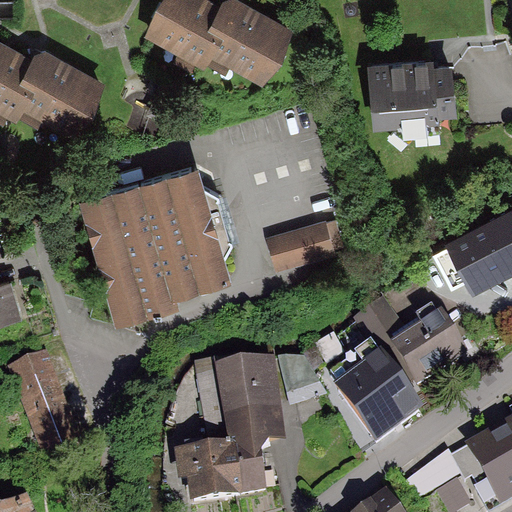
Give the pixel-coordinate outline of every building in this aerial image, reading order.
[(204,64),(211,52),(263,80),(295,24),(251,0),(160,0),(143,30),(204,64)] [(0,106),(19,117),(24,107),(71,133),(103,75),(39,40),(32,53),(0,35),(0,106)] [(434,52),(370,58),(375,123),(441,118),(440,111),(458,110),(453,57),(435,58),(434,52)] [(197,163),(82,196),(118,317),(177,299),(174,290),(230,274),(224,253),(232,239),(218,192),(204,185),(197,163)] [(453,289),(465,283),(474,300),(511,279),(511,212),(446,247),(448,251),(436,258),(453,289)] [(331,221),(266,239),(274,269),(339,253),(331,221)] [(0,279),(0,319),(22,314),(11,276),(0,279)] [(470,354),(442,313),(409,333),(384,296),(355,318),(412,390),(470,354)] [(46,352),(8,367),(46,462),(84,446),(46,352)] [(424,410),(380,352),(334,387),(378,444),(424,410)] [(234,365),(233,357),(196,363),(209,446),(230,443),(241,465),(264,463),(264,454),(268,443),(286,441),(276,360),(234,365)] [(492,511),(511,500),(511,418),(449,455),(464,482),(471,478),(477,488),(474,489),(487,511),(492,511)] [(209,446),(175,450),(178,480),(188,479),(190,502),(268,493),(264,463),(241,465),(230,443),(209,446)] [(405,511),(390,491),(359,511),(405,511)] [(0,510),(0,511),(33,511),(28,499),(0,510)]
